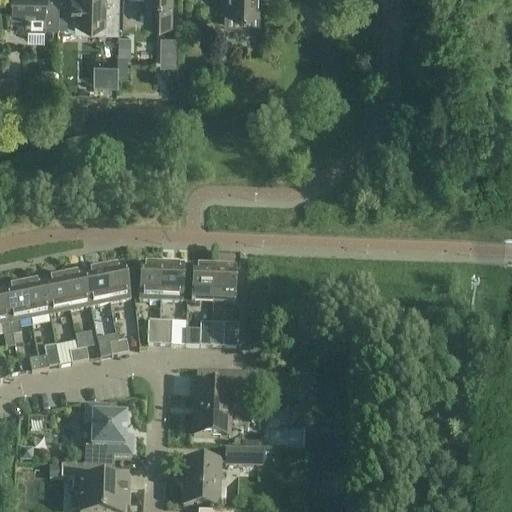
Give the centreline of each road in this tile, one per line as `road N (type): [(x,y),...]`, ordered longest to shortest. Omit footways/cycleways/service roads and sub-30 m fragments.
road 1 (residential): [(0,403),(29,390),(153,371)]
road 2 (residential): [(154,511),(153,371)]
